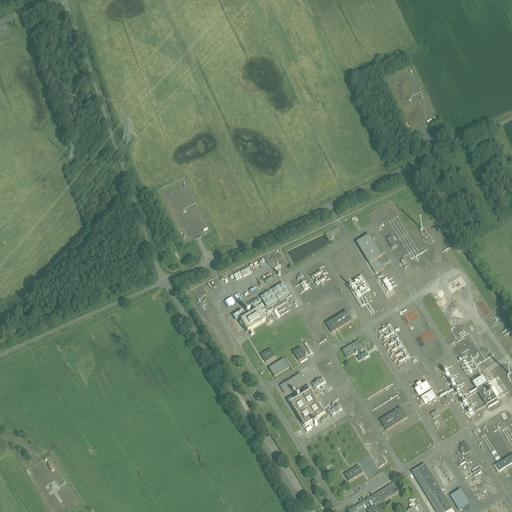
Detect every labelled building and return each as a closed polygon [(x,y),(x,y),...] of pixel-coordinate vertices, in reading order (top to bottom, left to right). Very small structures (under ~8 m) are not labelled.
[(369,235),(356,242),(375,274),(385,269),(378,258),(382,256),(369,235)] [(391,236),(387,239),(392,248),(397,245),(391,236)] [(240,271),(243,277),(251,273),(249,268),(240,271)] [(320,270),(311,276),(317,286),(326,280),(320,270)] [(234,275),(236,280),(242,277),(240,272),(234,275)] [(371,290),(367,283),(363,285),(361,282),(365,280),(362,276),(348,284),(357,298),(371,290)] [(383,281),(389,291),(393,288),(387,279),(383,281)] [(297,286),(302,293),(308,288),(304,281),(297,286)] [(265,322),(257,309),(240,319),(248,332),(265,322)] [(416,309),(405,315),(408,321),(410,321),(414,329),(423,324),(416,309)] [(233,315),(235,320),(245,315),(242,311),(233,315)] [(345,311),(326,323),(332,333),(351,321),(345,311)] [(379,339),(386,335),(385,333),(388,331),(386,328),(380,331),(379,329),(375,331),(379,339)] [(424,343),(435,337),(431,329),(420,335),(424,343)] [(359,340),(343,350),(347,358),(364,348),(359,340)] [(270,347),(260,353),(265,360),(275,354),(270,347)] [(302,347),(293,352),(298,361),(306,356),(302,347)] [(284,356),(268,365),(274,376),(290,366),(284,356)] [(447,369),(441,372),(445,380),(451,377),(447,369)] [(300,371),(280,384),(285,392),(305,381),(300,371)] [(484,376),(473,382),(488,408),(499,402),(484,376)] [(315,389),(326,384),(324,379),(313,383),(315,389)] [(425,404),(436,397),(427,382),(423,385),(421,382),(417,384),(419,388),(415,390),(420,397),(421,397),(425,404)] [(304,391),(291,399),(289,400),(291,403),(306,394),(304,391)] [(312,393),(292,405),(306,428),(326,416),(312,393)] [(343,411),(340,404),(329,408),(332,416),(343,411)] [(401,407),(380,420),(386,430),(407,417),(401,407)] [(431,414),(434,419),(440,415),(437,410),(431,414)] [(460,445),(462,448),(460,448),(463,455),(470,451),(466,442),(460,445)] [(498,472),(511,464),(511,454),(494,465),(498,472)] [(425,464),(412,474),(435,511),(450,511),(454,510),(425,464)] [(359,467),(345,475),(349,481),(363,473),(359,467)] [(349,511),(364,511),(365,511),(416,511),(413,507),(405,511),(404,511),(378,511),(374,504),(398,490),(393,483),(348,509),(349,511)] [(450,496),(459,511),(470,504),(461,489),(450,496)]
